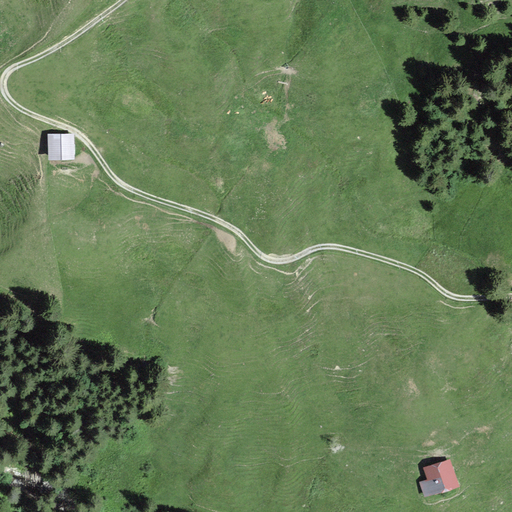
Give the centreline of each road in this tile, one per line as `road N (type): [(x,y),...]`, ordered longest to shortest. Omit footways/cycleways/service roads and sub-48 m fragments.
road 1 (track): [(0,103),(14,117),(61,130),(124,194),(213,226),(247,260),(265,265),(312,248),(337,251),(409,274),(451,301),(511,298)]
road 2 (track): [(114,0),(0,73)]
